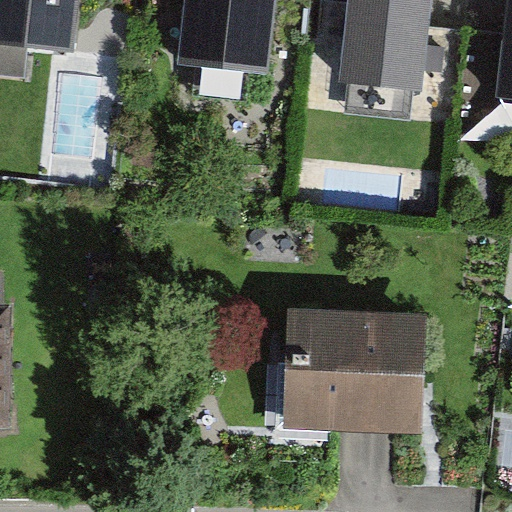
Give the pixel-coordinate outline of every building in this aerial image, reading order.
[(77,0),(0,0),(0,68),(68,77),(77,0)] [(275,0),(170,0),(162,75),(267,86),(275,0)] [(439,0),(333,0),(322,116),(427,126),(439,0)] [(511,0),(493,0),(478,130),(511,133),(511,0)] [(419,314),(268,309),(264,430),(415,435),(419,314)]
